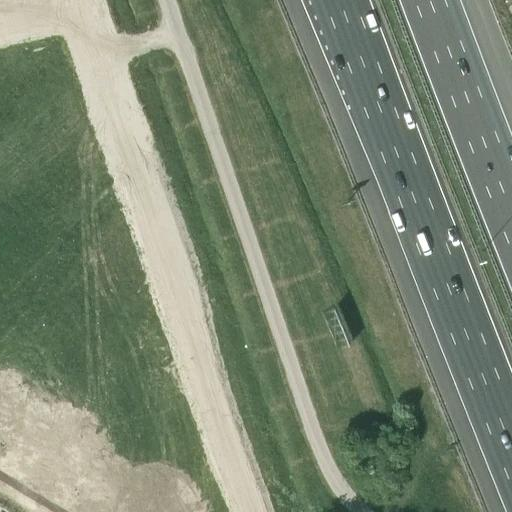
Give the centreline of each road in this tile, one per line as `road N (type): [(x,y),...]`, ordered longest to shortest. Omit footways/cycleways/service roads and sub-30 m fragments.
road 1 (unclassified): [(363,511),(321,456),(178,40)]
road 2 (unclassified): [(95,47),(254,511)]
road 3 (motorway): [(339,0),(511,442)]
road 4 (motorway): [(511,215),(428,0)]
